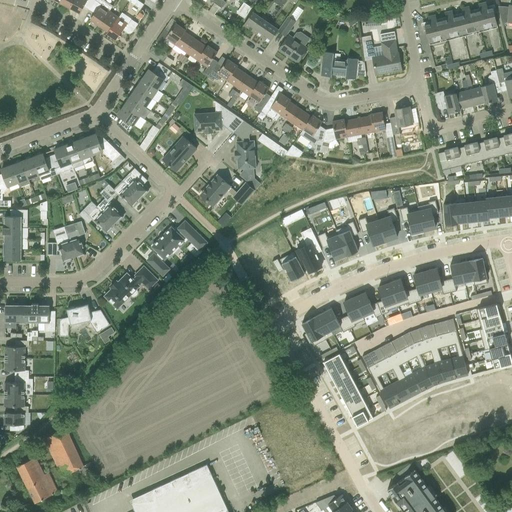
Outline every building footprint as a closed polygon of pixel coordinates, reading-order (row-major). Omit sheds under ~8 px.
[(62,0),(60,3),(70,8),(74,0),(62,0)] [(74,0),(70,8),(80,14),(83,7),(89,10),(94,0),(74,0)] [(94,0),(89,10),(94,13),(89,20),(99,26),(109,11),(112,7),(104,2),(102,2),(101,4),(94,0)] [(136,0),(129,0),(128,2),(140,10),(143,5),(137,0),(136,0)] [(210,0),(210,1),(221,8),(225,2),(222,0),(210,0)] [(479,11),(475,12),(479,30),(497,25),(492,8),(483,10),(483,8),(486,7),(485,2),(478,4),(479,11)] [(504,28),(503,26),(507,23),(511,23),(511,4),(509,5),(508,7),(508,13),(499,12),(503,28),(504,28)] [(463,15),(458,16),(462,34),(479,30),(475,12),(467,14),(466,12),(470,11),(468,7),(461,8),(463,15)] [(99,26),(107,32),(118,17),(109,11),(99,26)] [(446,20),(441,21),(445,38),(462,34),(458,16),(450,19),(449,16),(453,15),(452,11),(444,13),(446,20)] [(243,25),(252,31),(261,18),(252,12),(243,25)] [(373,15),(361,14),(360,24),(372,25),(373,15)] [(433,23),(424,25),(428,43),(445,38),(441,21),(436,22),(435,15),(427,17),(428,21),(432,21),(433,23)] [(107,32),(106,34),(116,40),(122,30),(127,33),(128,34),(129,34),(130,34),(131,33),(132,32),(138,24),(131,19),(127,24),(118,17),(107,32)] [(278,30),(277,31),(285,36),(295,22),(287,17),(278,30)] [(352,17),(346,21),(350,26),(356,22),(352,17)] [(261,18),(252,31),(260,37),(269,24),(261,18)] [(164,28),(155,42),(161,45),(165,39),(175,45),(184,32),(185,30),(175,23),(169,32),(164,28)] [(269,24),(260,37),(269,43),(277,31),(278,30),(269,24)] [(184,32),(175,45),(186,53),(195,39),(184,32)] [(289,35),(284,41),(278,50),(297,63),(307,48),(304,46),(310,38),(300,32),(295,33),(292,37),(289,35)] [(401,71),(398,53),(397,53),(396,47),(395,40),(395,39),(394,32),(380,34),(381,42),(380,42),(381,46),(371,48),(371,50),(370,50),(372,57),(372,60),(373,66),(375,76),(401,71)] [(195,39),(186,53),(197,61),(206,47),(195,39)] [(371,48),(369,40),(361,41),(363,52),(370,50),(371,50),(371,48)] [(206,47),(197,61),(207,67),(211,60),(217,52),(207,45),(206,47)] [(152,47),(148,52),(163,62),(167,57),(152,47)] [(323,52),(321,66),(320,76),(331,77),(331,74),(335,75),(335,76),(335,77),(337,78),(339,78),(340,77),(341,76),(341,75),(345,76),(345,78),(355,79),(356,74),(365,75),(364,61),(357,61),(357,59),(347,58),(347,61),(332,59),(333,53),(323,52)] [(226,81),(236,67),(236,68),(237,66),(227,59),(226,60),(221,56),(210,74),(207,77),(212,81),(214,79),(215,80),(218,79),(220,76),(226,81)] [(148,70),(142,79),(157,89),(158,89),(161,91),(166,84),(162,82),(164,80),(165,81),(168,77),(166,76),(170,71),(158,63),(152,72),(148,70)] [(236,67),(226,81),(238,89),(247,75),(236,68),(236,67)] [(511,97),(511,71),(502,74),(501,69),(495,70),(500,87),(501,92),(507,90),(508,96),(511,97)] [(481,86),(481,87),(485,103),(485,104),(495,101),(497,101),(497,99),(495,93),(501,92),(500,87),(495,70),(490,72),(490,75),(488,75),(488,77),(489,84),(481,86)] [(247,75),(238,89),(249,96),(258,83),(247,75)] [(139,84),(136,88),(151,98),(157,89),(142,79),(141,80),(140,79),(137,83),(139,84)] [(182,79),(178,84),(183,88),(181,91),(186,95),(193,86),(182,79)] [(258,83),(249,96),(258,103),(254,109),(259,113),(260,111),(270,97),(265,93),(269,88),(259,81),(258,83)] [(481,87),(468,90),(472,106),(485,103),(481,87)] [(133,93),(130,97),(145,107),(151,98),(136,88),(135,89),(134,88),(131,92),(133,93)] [(468,90),(455,93),(455,94),(459,109),(472,106),(468,90)] [(443,91),(435,93),(437,107),(438,108),(439,109),(440,109),(441,109),(442,109),(446,108),(447,111),(448,114),(450,113),(460,111),(459,109),(455,94),(455,93),(444,96),(443,91)] [(270,97),(260,111),(265,115),(266,114),(275,121),(280,115),(289,101),(289,102),(290,100),(280,93),(275,100),(270,97)] [(220,104),(225,106),(229,99),(223,96),(220,104)] [(126,102),(124,106),(139,116),(145,107),(130,97),(129,98),(128,97),(125,101),(126,102)] [(174,101),(168,110),(171,112),(177,103),(174,101)] [(215,113),(194,114),(195,131),(204,131),(204,133),(212,132),(212,130),(221,129),(221,124),(232,133),(243,121),(219,104),(214,101),(215,113)] [(289,101),(280,115),(291,123),(300,109),(289,102),(289,101)] [(121,117),(116,124),(126,134),(133,125),(139,116),(124,106),(118,115),(121,117)] [(395,117),(389,118),(390,123),(392,135),(399,134),(408,132),(406,125),(412,124),(417,123),(415,110),(410,111),(409,107),(394,110),(395,117)] [(300,109),(291,123),(302,130),(311,117),(300,109)] [(168,110),(161,118),(165,121),(171,112),(168,110)] [(382,112),(370,114),(370,116),(373,132),(385,130),(386,138),(393,137),(392,135),(390,123),(384,124),(382,112)] [(311,117),(302,130),(299,134),(315,146),(314,151),(320,152),(322,146),(325,130),(319,126),(322,122),(312,115),(311,117)] [(370,116),(357,118),(360,135),(373,132),(370,116)] [(161,118),(155,127),(159,130),(165,121),(161,118)] [(344,121),(347,137),(360,135),(357,118),(344,121)] [(322,146),(320,152),(327,153),(328,147),(329,143),(335,139),(338,139),(347,137),(344,121),(344,119),(332,121),(333,128),(325,130),(322,146)] [(243,121),(232,133),(232,134),(233,132),(241,139),(241,142),(236,142),(237,151),(235,151),(236,159),(237,159),(238,169),(255,168),(253,141),(249,141),(249,135),(254,129),(243,121)] [(174,124),(170,129),(175,134),(180,129),(174,124)] [(147,135),(139,146),(144,151),(153,139),(159,130),(155,127),(153,125),(146,134),(147,135)] [(503,137),(497,139),(501,156),(511,152),(511,133),(503,135),(503,137)] [(95,134),(85,138),(91,155),(102,151),(112,161),(109,164),(114,169),(125,159),(107,141),(102,136),(97,138),(95,134)] [(262,134),(258,141),(266,147),(282,158),(282,157),(284,155),(287,151),(271,140),(262,134)] [(162,160),(175,172),(196,148),(183,136),(162,160)] [(79,140),(75,142),(83,165),(93,161),(91,155),(85,138),(84,138),(83,137),(79,139),(79,140)] [(483,142),(477,144),(481,161),(501,156),(497,139),(496,137),(483,140),(483,142)] [(69,144),(65,145),(73,168),(77,167),(83,165),(75,142),(73,142),(73,141),(68,142),(69,144)] [(464,147),(457,148),(461,166),(481,161),(477,144),(476,142),(463,145),(464,147)] [(56,154),(50,156),(57,174),(73,168),(71,163),(65,145),(63,146),(63,145),(58,146),(59,148),(54,149),(54,150),(56,154)] [(444,152),(437,154),(442,171),(461,166),(457,148),(457,147),(444,150),(444,152)] [(36,156),(32,158),(38,175),(40,181),(57,174),(50,156),(44,158),(42,154),(43,154),(41,154),(40,153),(36,155),(36,156)] [(26,160),(22,162),(28,179),(38,175),(32,158),(30,158),(30,157),(25,158),(26,160)] [(16,164),(11,165),(18,182),(20,187),(30,183),(28,179),(22,162),(20,162),(20,161),(15,162),(16,164)] [(0,206),(10,207),(10,201),(2,201),(2,194),(3,193),(4,192),(7,189),(7,188),(7,186),(18,182),(11,165),(1,169),(3,173),(0,174),(0,206)] [(143,196),(148,190),(134,176),(138,172),(134,168),(122,181),(127,186),(138,197),(141,194),(143,196)] [(217,175),(200,195),(213,206),(226,190),(233,196),(233,197),(242,204),(254,190),(245,183),(237,193),(230,187),(230,186),(217,175)] [(251,176),(245,183),(254,190),(259,184),(253,178),(251,176)] [(127,186),(122,182),(114,190),(117,193),(131,207),(137,202),(135,200),(138,197),(127,186)] [(108,184),(104,188),(113,198),(117,193),(114,190),(108,184)] [(105,198),(96,206),(102,212),(113,223),(116,220),(117,222),(123,216),(109,202),(113,198),(104,188),(99,193),(105,198)] [(386,190),(378,191),(379,199),(387,198),(386,190)] [(507,196),(497,197),(499,217),(509,216),(507,196)] [(497,197),(486,198),(486,200),(488,220),(489,220),(488,218),(499,217),(497,197)] [(428,204),(417,207),(423,231),(435,228),(432,215),(438,213),(435,200),(428,202),(428,204)] [(486,200),(475,202),(477,221),(488,220),(486,200)] [(475,202),(465,203),(467,223),(477,221),(475,202)] [(455,203),(443,205),(445,225),(457,224),(455,204),(455,203)] [(465,203),(455,204),(457,224),(467,223),(465,203)] [(319,211),(317,205),(307,209),(310,214),(319,211)] [(96,206),(88,215),(83,210),(78,214),(88,223),(92,219),(106,233),(112,227),(110,226),(113,223),(102,212),(96,206)] [(407,207),(399,209),(402,222),(408,220),(412,234),(414,233),(414,234),(422,232),(422,231),(423,231),(417,207),(418,209),(408,211),(407,207)] [(377,218),(385,241),(397,238),(392,223),(398,221),(393,208),(387,210),(389,217),(378,220),(377,218)] [(304,215),(301,209),(282,219),(285,224),(304,215)] [(4,216),(4,227),(21,227),(21,216),(27,216),(27,210),(10,210),(10,216),(4,216)] [(365,217),(358,220),(362,232),(368,230),(373,245),(375,245),(376,246),(383,243),(383,242),(385,241),(377,218),(366,222),(365,217)] [(226,223),(221,218),(218,222),(223,226),(226,223)] [(66,234),(68,241),(73,256),(77,255),(78,257),(85,254),(79,235),(85,233),(81,221),(75,223),(78,231),(66,234)] [(346,226),(336,231),(346,256),(357,251),(352,236),(357,234),(352,222),(345,225),(346,226)] [(4,234),(4,238),(21,238),(21,227),(4,227),(2,227),(2,234),(4,234)] [(147,260),(147,261),(162,275),(162,276),(163,275),(168,269),(168,270),(169,269),(168,268),(160,261),(163,258),(164,258),(163,259),(164,259),(165,259),(165,258),(171,252),(173,254),(179,248),(177,246),(183,240),(183,241),(183,240),(185,242),(188,239),(199,250),(206,243),(207,243),(206,242),(193,229),(186,236),(181,231),(178,234),(171,228),(172,228),(171,227),(170,228),(152,246),(151,247),(152,248),(152,247),(158,253),(155,256),(154,254),(153,253),(153,254),(147,260)] [(306,245),(296,251),(300,260),(302,259),(309,273),(321,267),(315,254),(321,251),(310,228),(300,233),(306,245)] [(324,233),(317,236),(322,248),(328,246),(334,260),(345,256),(346,256),(336,231),(335,231),(336,233),(326,237),(324,233)] [(69,257),(73,256),(68,241),(66,234),(55,238),(56,243),(53,243),(53,256),(61,256),(63,262),(70,259),(69,257)] [(2,243),(2,249),(21,249),(21,238),(4,238),(4,243),(2,243)] [(21,249),(2,249),(2,256),(3,256),(3,260),(21,260),(21,249)] [(293,252),(279,259),(291,281),(290,281),(291,281),(305,274),(304,273),(304,274),(293,252)] [(482,258),(469,261),(474,286),(487,283),(482,258)] [(277,259),(272,262),(278,273),(283,270),(277,259)] [(272,261),(255,271),(260,280),(259,281),(264,288),(264,287),(269,294),(280,288),(273,276),(278,273),(272,262),(272,261)] [(468,261),(460,263),(465,285),(465,282),(473,281),(474,286),(469,261),(468,261)] [(452,279),(446,280),(449,293),(456,291),(455,287),(465,285),(460,263),(450,265),(452,279)] [(116,281),(110,287),(111,289),(104,296),(117,309),(130,295),(132,296),(133,297),(135,296),(136,295),(137,293),(137,291),(136,289),(139,286),(139,285),(141,282),(148,289),(158,280),(143,266),(134,275),(135,277),(133,279),(126,273),(117,282),(116,281)] [(436,269),(425,272),(431,293),(441,290),(442,295),(449,293),(446,280),(440,282),(436,269)] [(417,288),(411,290),(415,303),(422,301),(420,296),(431,293),(425,272),(413,275),(417,288)] [(400,279),(389,283),(397,307),(408,303),(408,305),(415,303),(411,290),(405,292),(400,279)] [(149,291),(154,296),(162,287),(157,283),(149,291)] [(383,300),(377,303),(381,315),(388,312),(388,310),(397,307),(389,283),(378,287),(383,300)] [(365,293),(354,298),(364,320),(366,325),(376,320),(375,318),(381,315),(377,303),(370,305),(365,293)] [(349,315),(343,318),(349,329),(355,326),(354,325),(364,320),(354,298),(343,302),(349,315)] [(10,305),(5,305),(5,322),(16,322),(16,303),(10,303),(10,305)] [(16,303),(16,322),(27,323),(27,305),(23,305),(23,303),(16,303)] [(27,305),(27,323),(38,323),(38,305),(38,304),(31,304),(31,305),(27,305)] [(496,304),(476,309),(478,320),(499,314),(496,304)] [(38,305),(38,323),(44,323),(44,332),(54,332),(55,311),(49,311),(49,305),(38,305)] [(59,319),(59,336),(68,336),(68,325),(70,324),(70,325),(91,320),(95,318),(102,329),(109,325),(100,310),(89,312),(87,305),(75,308),(74,306),(68,307),(68,309),(67,310),(68,317),(59,319)] [(331,309),(321,313),(333,335),(342,331),(343,332),(349,329),(343,318),(337,321),(331,309)] [(313,317),(325,340),(325,339),(333,335),(321,313),(314,318),(313,317)] [(499,314),(478,320),(481,329),(479,330),(502,324),(500,319),(499,314)] [(313,317),(301,324),(313,346),(325,340),(313,317)] [(449,332),(443,334),(447,347),(455,344),(458,357),(450,359),(455,378),(456,378),(467,375),(452,319),(446,321),(449,332)] [(433,324),(426,326),(443,382),(455,378),(450,359),(441,361),(437,349),(447,347),(443,334),(436,336),(433,324)] [(502,324),(479,330),(481,340),(504,334),(503,329),(502,324)] [(423,340),(414,343),(419,355),(430,351),(434,364),(424,367),(433,386),(443,382),(426,326),(419,328),(423,340)] [(115,334),(111,328),(105,332),(109,337),(115,334)] [(408,346),(400,350),(406,362),(416,357),(421,369),(412,373),(422,391),(433,386),(424,367),(419,355),(414,343),(409,332),(402,336),(408,346)] [(504,334),(481,340),(484,350),(507,344),(506,338),(505,339),(504,334)] [(5,346),(5,358),(24,359),(25,347),(29,347),(29,341),(15,341),(15,347),(5,346)] [(391,342),(385,345),(390,355),(389,356),(411,397),(421,391),(422,391),(412,373),(405,377),(399,366),(406,362),(400,350),(396,352),(391,342)] [(507,344),(484,350),(489,349),(491,358),(509,353),(508,349),(507,344)] [(384,358),(379,361),(385,373),(392,369),(398,381),(391,385),(400,402),(411,397),(389,356),(390,355),(385,345),(379,348),(384,358)] [(331,350),(320,356),(322,359),(332,354),(331,350)] [(511,362),(509,353),(491,358),(494,369),(511,363),(511,362)] [(339,354),(323,362),(328,372),(344,363),(339,354)] [(368,354),(362,357),(389,408),(400,402),(391,385),(383,389),(377,377),(385,373),(379,361),(373,364),(368,354)] [(24,359),(5,358),(4,370),(14,370),(14,377),(28,377),(28,370),(24,370),(24,359)] [(344,363),(328,372),(333,381),(349,372),(344,363)] [(349,372),(333,381),(337,390),(354,381),(349,372)] [(14,383),(4,382),(4,394),(24,395),(32,395),(32,379),(28,379),(28,377),(14,377),(14,383)] [(354,381),(337,390),(342,399),(358,390),(354,381)] [(358,390),(342,399),(347,408),(363,399),(358,390)] [(24,395),(4,394),(4,406),(14,406),(14,412),(24,413),(28,413),(28,406),(24,406),(24,395)] [(363,399),(347,408),(352,417),(368,408),(363,399)] [(368,408),(352,417),(357,426),(373,418),(368,408)] [(10,425),(10,431),(20,431),(24,428),(24,425),(24,413),(14,412),(4,412),(4,425),(10,425)] [(73,426),(44,439),(61,476),(72,471),(76,480),(89,474),(89,473),(93,471),(73,426)] [(17,467),(35,503),(57,492),(48,473),(44,475),(35,458),(25,462),(17,467)] [(401,511),(446,511),(413,463),(382,483),(401,511)] [(228,511),(207,465),(129,501),(134,511),(228,511)] [(333,495),(315,503),(321,511),(323,510),(324,511),(333,511),(347,502),(341,494),(336,498),(333,495)] [(347,502),(333,511),(348,511),(352,509),(347,502)]
